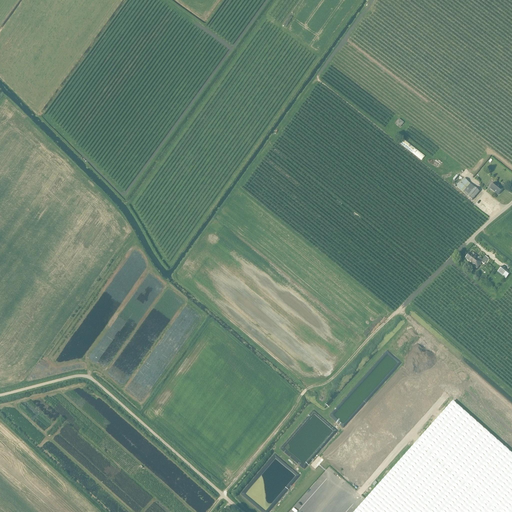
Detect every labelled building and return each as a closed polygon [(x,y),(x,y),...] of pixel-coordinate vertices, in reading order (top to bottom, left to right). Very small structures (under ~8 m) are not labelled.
[(400,127),(404,123),(399,118),(395,123),(400,127)] [(422,161),(425,156),(404,140),(401,145),(422,161)] [(457,187),(461,191),(472,200),(479,192),(468,183),(469,183),(464,179),(457,187)] [(495,183),(491,189),(499,195),(503,189),(495,183)] [(475,257),(470,253),(465,259),(469,262),(477,269),(482,263),(484,265),(486,263),(489,259),(485,256),(482,260),(479,258),(478,260),(477,259),(478,258),(476,256),(475,257)] [(503,277),(506,279),(510,274),(502,267),(497,272),(503,277)] [(389,353),(385,357),(388,360),(384,365),(393,373),(401,363),(389,353)] [(511,511),(511,410),(475,377),(355,511),(511,511)] [(329,505),(337,511),(339,511),(343,508),(334,499),(329,505)]
